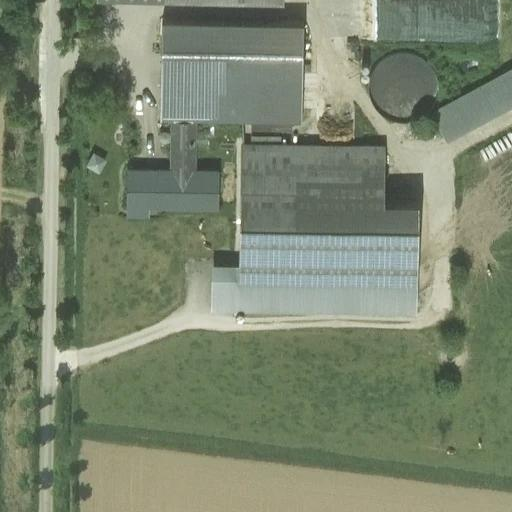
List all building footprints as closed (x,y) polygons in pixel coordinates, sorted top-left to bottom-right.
[(185,0),(186,12),(276,13),(276,0),(185,0)] [(303,18),(162,15),(160,115),(173,115),(194,115),(302,117),(303,18)] [(439,95),(439,88),(439,81),(437,75),(434,70),(430,64),(426,60),(421,56),(414,53),(408,52),(400,52),(393,53),(387,55),(382,58),(378,62),(374,67),(370,73),(368,78),(367,85),(367,91),(368,97),(370,103),(374,108),(378,113),(383,118),(388,121),(394,123),(401,124),(407,124),(414,122),(421,119),(426,115),(430,111),(435,105),(437,100),(439,95)] [(511,66),(434,107),(456,149),(511,119),(511,66)] [(194,115),(173,115),(172,166),(193,167),(194,115)] [(383,144),(242,141),(240,274),(415,277),(417,198),(382,198),(383,144)] [(172,166),(128,165),(128,206),(129,206),(130,196),(145,196),(145,202),(217,203),(218,167),(193,167),(172,166)]
